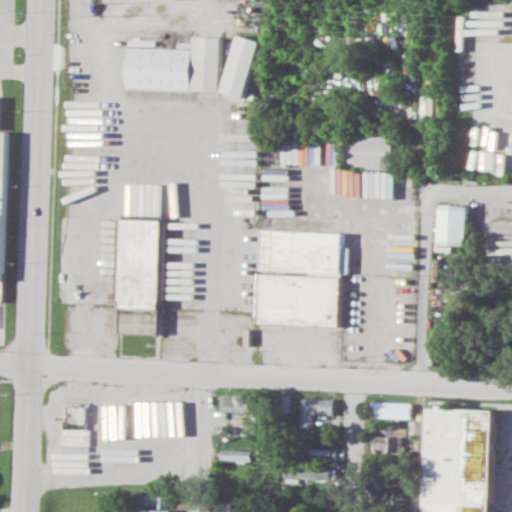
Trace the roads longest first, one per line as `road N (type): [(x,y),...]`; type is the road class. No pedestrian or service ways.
road 1 (tertiary): [(22,511),(40,0)]
road 2 (residential): [(27,364),(511,387)]
road 3 (residential): [(418,383),(428,193)]
road 4 (residential): [(197,511),(201,373)]
road 5 (residential): [(353,511),(356,380)]
